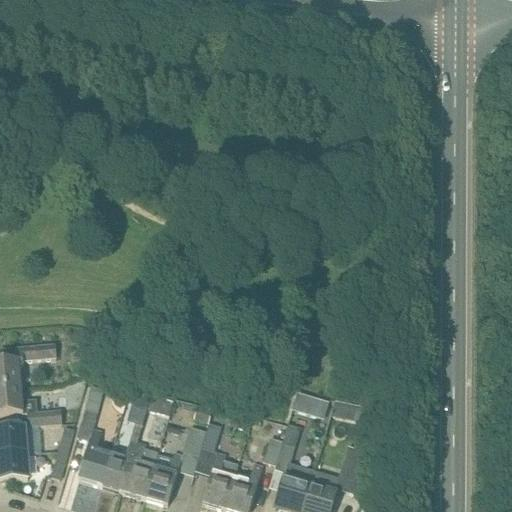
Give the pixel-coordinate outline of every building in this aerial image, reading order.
[(0,392),(20,391),(18,368),(23,368),(23,364),(56,362),(55,348),(0,352),(0,360),(0,366),(0,365),(0,392)] [(100,436),(93,434),(104,391),(92,388),(77,438),(90,442),(78,484),(100,490),(109,459),(95,455),(100,436)] [(21,405),(20,391),(0,392),(0,419),(22,418),(22,416),(26,416),(39,415),(38,404),(21,405)] [(153,400),(149,411),(170,417),(173,406),(153,400)] [(197,407),(194,418),(208,422),(211,411),(197,407)] [(60,414),(39,415),(26,416),(27,431),(61,429),(60,414)] [(233,416),(230,427),(244,431),(247,420),(233,416)] [(208,424),(206,432),(201,449),(214,452),(221,428),(208,424)] [(201,449),(206,432),(191,428),(184,453),(199,457),(201,449)] [(0,458),(26,457),(24,431),(0,432),(0,458)] [(66,458),(73,433),(64,431),(58,456),(66,458)] [(286,433),(283,446),(274,474),(285,477),(274,511),(302,511),(313,476),(288,469),(298,436),(286,433)] [(274,474),(283,446),(272,442),(263,470),(274,474)] [(109,459),(100,490),(122,496),(137,446),(129,444),(124,463),(109,459)] [(144,448),(137,446),(122,496),(144,503),(154,471),(139,466),(144,448)] [(304,447),(303,469),(315,470),(317,448),(304,447)] [(339,483),(313,476),(302,511),(330,511),(336,492),(348,496),(357,465),(358,460),(360,455),(348,452),(339,483)] [(51,481),(60,483),(66,458),(58,456),(51,481)] [(0,484),(28,483),(26,457),(0,458),(0,484)] [(168,475),(154,471),(144,503),(167,510),(182,459),(174,457),(168,475)] [(218,511),(223,511),(233,482),(219,478),(225,459),(217,457),(202,507),(218,511)] [(357,465),(348,496),(366,501),(367,462),(358,460),(357,465)] [(233,482),(223,511),(249,511),(262,470),(253,467),(247,486),(233,482)]
